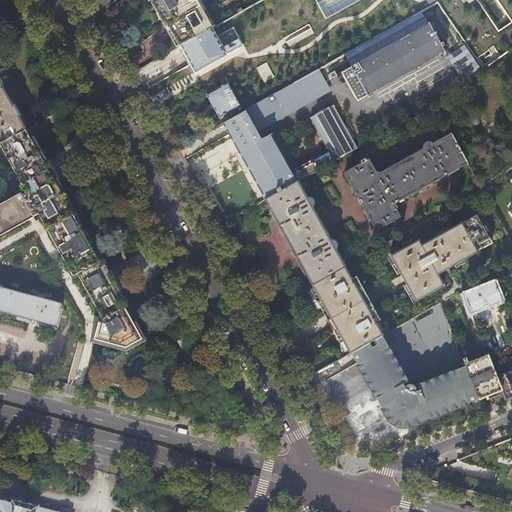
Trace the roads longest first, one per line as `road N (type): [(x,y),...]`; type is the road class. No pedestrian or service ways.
road 1 (tertiary): [(330,485),(52,0)]
road 2 (primary): [(0,415),(338,508)]
road 3 (primary): [(330,485),(0,392)]
road 4 (unclassified): [(330,485),(386,474),(511,420)]
road 5 (primary): [(449,511),(330,485)]
